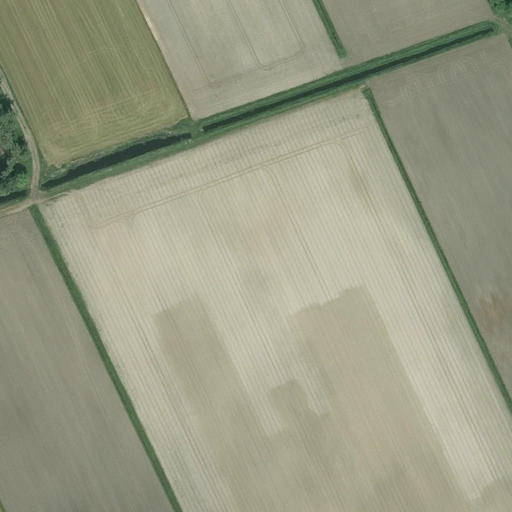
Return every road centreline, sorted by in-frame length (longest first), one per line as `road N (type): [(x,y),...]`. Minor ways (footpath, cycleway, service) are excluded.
road 1 (track): [(34,201),(361,86)]
road 2 (track): [(0,79),(36,157),(34,201)]
